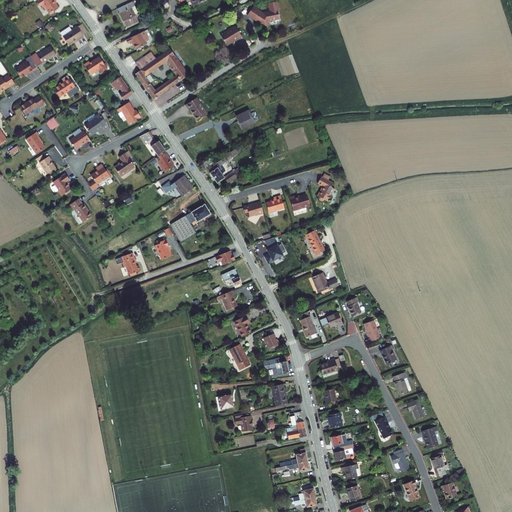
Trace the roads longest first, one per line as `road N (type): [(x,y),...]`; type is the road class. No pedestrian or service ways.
road 1 (residential): [(297,360),(346,341),(358,345),(415,451),(437,511)]
road 2 (track): [(145,278),(92,294),(60,243),(43,241),(0,264)]
road 3 (secondary): [(297,360),(216,202)]
road 4 (secondary): [(334,511),(297,360)]
road 5 (residential): [(155,114),(260,46)]
